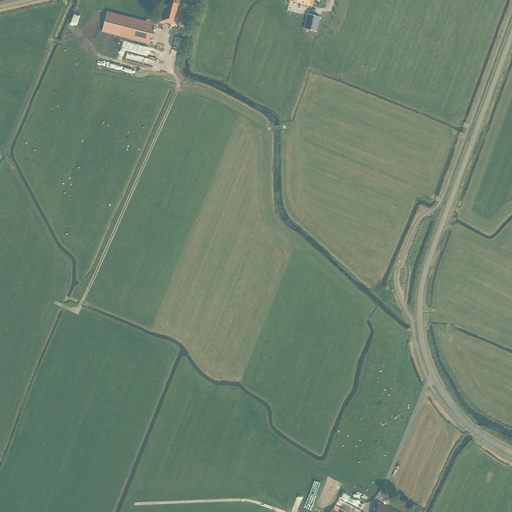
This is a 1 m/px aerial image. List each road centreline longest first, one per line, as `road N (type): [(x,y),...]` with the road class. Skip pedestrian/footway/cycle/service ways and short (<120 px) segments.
road 1 (tertiary): [(511,452),(452,406),(426,359),(419,323),(426,265),(511,33)]
road 2 (track): [(102,0),(95,55),(173,72),(177,91),(77,312),(55,302)]
road 3 (track): [(64,0),(6,144),(7,163)]
